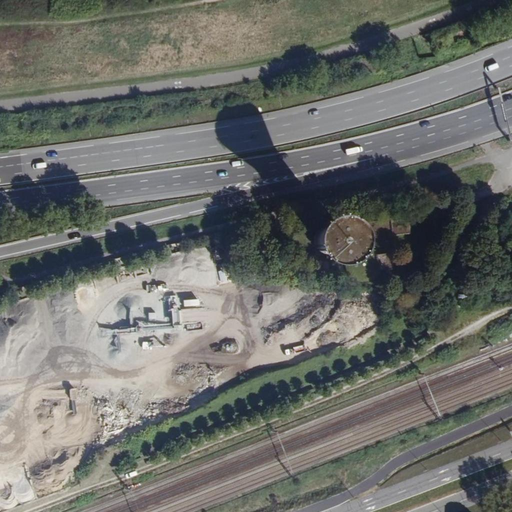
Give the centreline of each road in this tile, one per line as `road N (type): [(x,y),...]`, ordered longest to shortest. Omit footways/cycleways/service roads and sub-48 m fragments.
road 1 (primary): [(511,61),(305,127),(0,171)]
road 2 (track): [(511,307),(314,401),(33,511)]
road 3 (unclassified): [(490,0),(250,74),(0,104)]
road 4 (primary): [(0,250),(374,163),(388,144)]
road 5 (primary): [(0,201),(290,165),(388,144)]
road 6 (track): [(231,314),(188,294),(115,282),(0,383)]
road 7 (secondary): [(511,449),(354,511)]
road 8 (primary): [(388,144),(511,103)]
